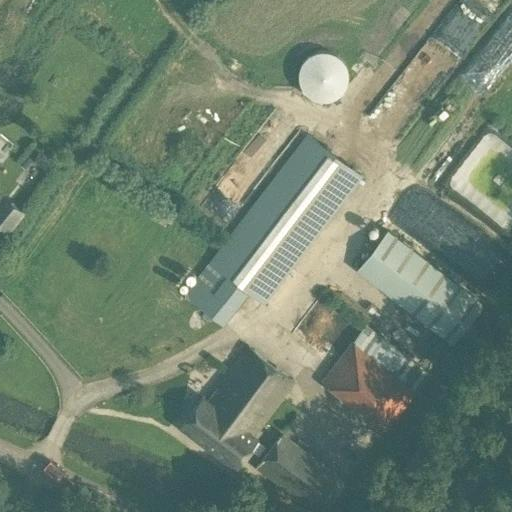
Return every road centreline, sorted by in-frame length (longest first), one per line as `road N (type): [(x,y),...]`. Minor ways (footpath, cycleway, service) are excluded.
road 1 (unknown): [(15,458),(45,383),(0,320)]
road 2 (tertiary): [(125,511),(0,452)]
